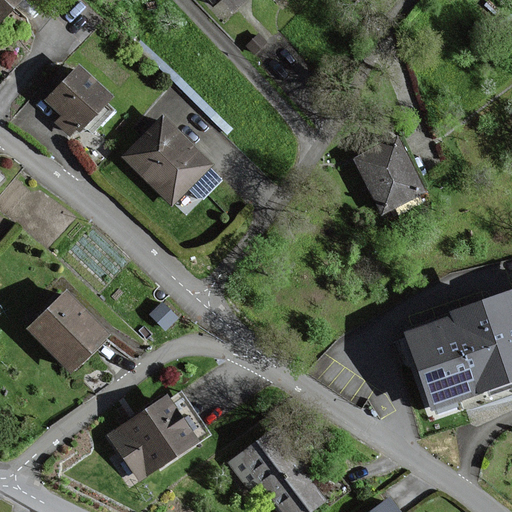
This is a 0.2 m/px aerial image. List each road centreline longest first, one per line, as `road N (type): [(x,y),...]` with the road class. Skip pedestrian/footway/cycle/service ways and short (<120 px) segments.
road 1 (residential): [(200,300),(275,207),(407,0)]
road 2 (residential): [(490,511),(271,363),(200,300)]
road 3 (residential): [(200,300),(106,211),(0,132)]
